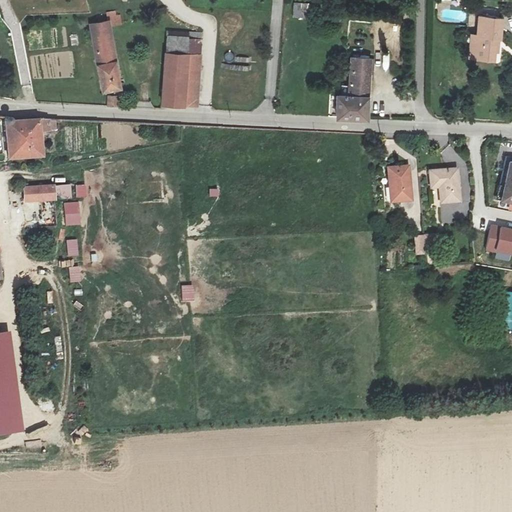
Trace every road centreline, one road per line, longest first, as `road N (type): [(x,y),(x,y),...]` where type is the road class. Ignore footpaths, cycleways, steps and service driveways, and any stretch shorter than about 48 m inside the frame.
road 1 (unclassified): [(0,106),(511,133)]
road 2 (track): [(0,443),(18,436),(24,423),(0,214)]
